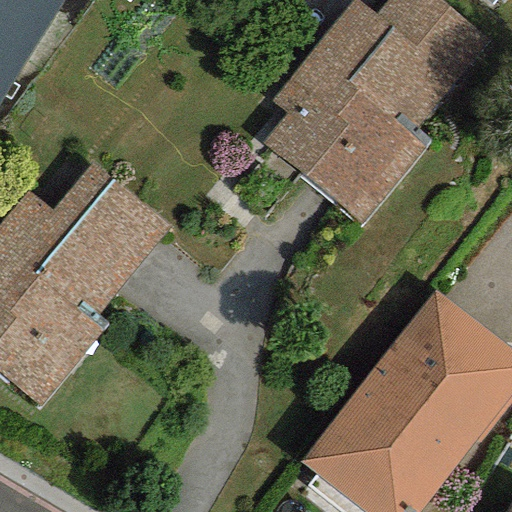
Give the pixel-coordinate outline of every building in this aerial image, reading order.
[(0,0),(0,95),(58,0),(0,0)] [(486,42),(436,0),(385,0),(373,14),(356,0),(355,0),(269,101),(285,115),(259,145),(359,230),(434,142),(415,126),(486,42)] [(25,194),(0,223),(0,376),(37,408),(108,324),(96,313),(167,229),(91,165),(49,214),(25,194)] [(424,511),(511,396),(511,352),(430,291),(299,464),(363,511),(424,511)] [(511,511),(511,498),(503,511),(511,511)]
